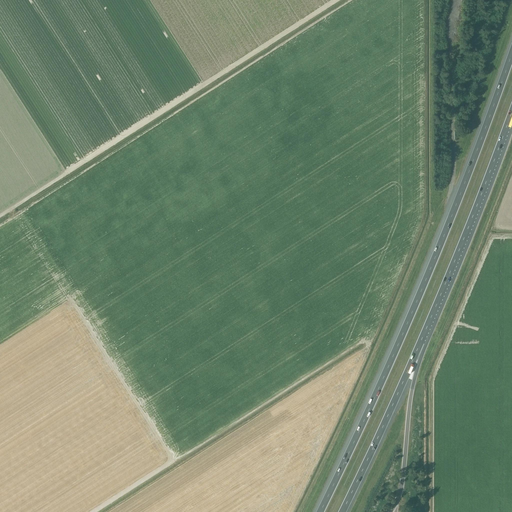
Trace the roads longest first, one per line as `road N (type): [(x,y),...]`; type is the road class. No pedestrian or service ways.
road 1 (motorway): [(511,51),(411,313),(319,511)]
road 2 (motorway): [(423,335),(511,110)]
road 3 (motorway): [(342,511),(423,335)]
road 4 (motorway): [(402,477),(423,335)]
